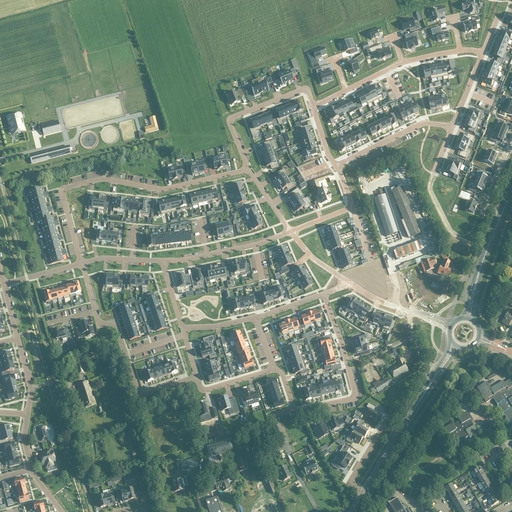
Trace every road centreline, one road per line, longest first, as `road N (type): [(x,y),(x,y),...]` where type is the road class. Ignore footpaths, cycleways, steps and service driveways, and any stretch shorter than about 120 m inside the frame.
road 1 (residential): [(274,369),(295,410),(353,396),(323,293)]
road 2 (residential): [(248,168),(161,189),(102,178),(67,187),(63,196)]
road 3 (residential): [(195,378),(141,394),(113,321),(97,322),(93,312)]
road 4 (residential): [(312,107),(298,90),(234,116),(230,126),(248,168)]
road 5 (secondary): [(364,491),(438,370)]
road 6 (residential): [(161,260),(290,231)]
road 7 (residential): [(336,166),(418,124),(452,126)]
